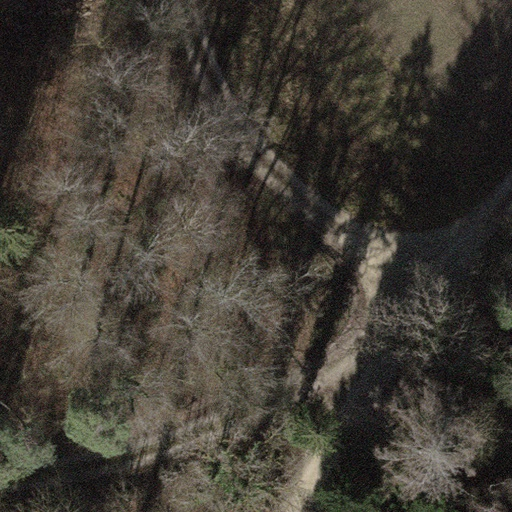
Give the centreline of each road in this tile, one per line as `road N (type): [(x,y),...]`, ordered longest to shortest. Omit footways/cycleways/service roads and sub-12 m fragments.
road 1 (track): [(0,482),(128,462),(357,379)]
road 2 (track): [(367,262),(253,158),(187,0)]
road 3 (track): [(303,511),(357,379),(367,262)]
road 4 (track): [(511,192),(478,233),(367,262)]
